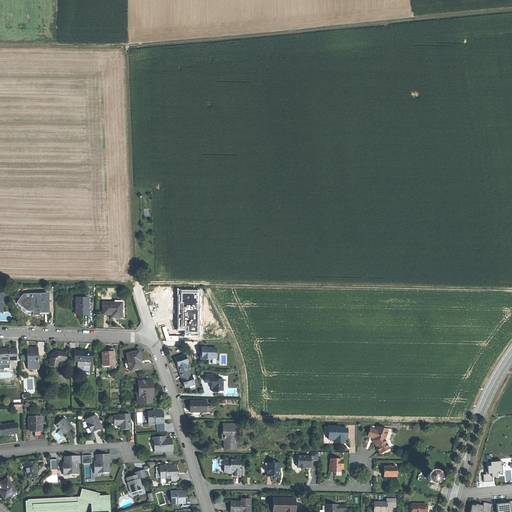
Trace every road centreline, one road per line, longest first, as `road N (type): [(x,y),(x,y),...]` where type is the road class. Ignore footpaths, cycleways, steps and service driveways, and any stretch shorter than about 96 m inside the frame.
road 1 (track): [(0,43),(127,46),(511,10)]
road 2 (track): [(0,282),(511,289)]
road 3 (track): [(124,0),(136,284)]
road 4 (residential): [(152,338),(201,487)]
road 5 (residential): [(201,487),(354,490)]
road 6 (residential): [(0,332),(152,338)]
road 7 (residential): [(0,452),(128,446),(131,454)]
